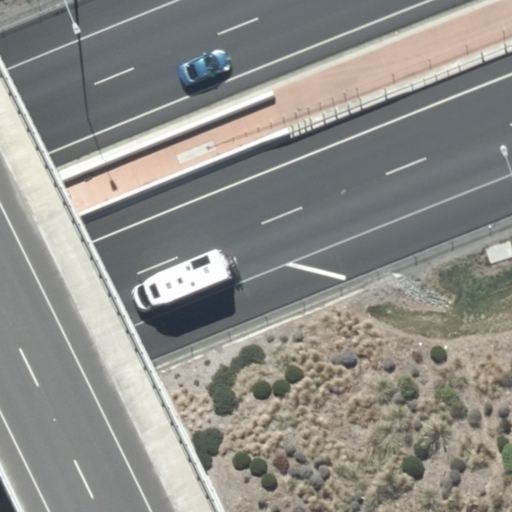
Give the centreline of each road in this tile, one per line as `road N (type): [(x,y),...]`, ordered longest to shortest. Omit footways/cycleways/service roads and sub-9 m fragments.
road 1 (motorway): [(511,124),(0,335)]
road 2 (motorway): [(0,123),(300,0)]
road 3 (tertiary): [(100,511),(0,308)]
